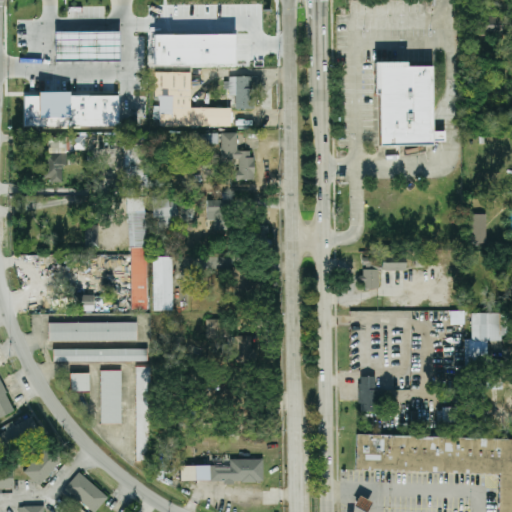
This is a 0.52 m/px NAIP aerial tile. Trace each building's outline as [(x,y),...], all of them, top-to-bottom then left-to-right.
[(476,36),(503,35),(503,14),(476,15),(476,36)] [(53,31),(119,31),(119,61),(53,61),(53,31)] [(234,65),(234,35),(154,34),(154,65),(234,65)] [(407,67),(433,67),(433,145),(379,145),(379,92),(373,92),(373,63),(407,63),(407,67)] [(255,92),(262,92),(262,77),(226,77),(226,96),(235,96),(235,109),(255,109),(255,92)] [(24,128),(23,96),(38,96),(38,92),(69,92),(69,96),(119,96),(119,127),(24,128)] [(237,133),(220,133),(220,160),(237,160),(237,180),(253,180),(253,151),(237,151),(237,133)] [(147,193),(146,144),(123,145),(125,194),(147,193)] [(147,310),(145,197),(128,197),(130,310),(147,310)] [(153,198),(154,229),(177,228),(176,198),(153,198)] [(208,221),(214,221),(214,231),(227,231),(226,200),(207,201),(208,221)] [(486,215),(470,214),(470,243),(486,244),(486,215)] [(98,226),(86,226),(85,247),(98,247),(98,226)] [(267,226),(258,226),(259,240),(268,239),(267,226)] [(153,311),(172,311),(172,257),(152,257),(153,311)] [(362,269),(365,269),(365,265),(362,265),(362,257),(375,257),(375,265),(380,265),(380,262),(404,262),(404,271),(381,271),(381,269),(377,269),(377,288),(362,288),(362,282),(358,283),(358,275),(362,275),(362,269)] [(93,296),(82,296),(83,312),(94,311),(93,296)] [(509,314),(471,313),(471,340),(465,340),(465,365),(489,365),(489,341),(502,341),(502,336),(509,336),(509,314)] [(205,320),(206,339),(220,339),(219,320),(205,320)] [(137,323),(49,323),(49,341),(137,341),(137,323)] [(252,336),(233,336),(234,362),(253,362),(252,336)] [(53,362),(148,361),(148,349),(53,350),(53,362)] [(136,462),(151,461),(150,367),(135,368),(136,462)] [(101,424),(121,424),(121,371),(100,371),(101,424)] [(89,373),(70,374),(70,392),(90,392),(89,373)] [(360,378),(375,378),(374,390),(383,390),(383,412),(360,412),(360,378)] [(0,418),(14,412),(0,380),(0,418)] [(40,433),(30,414),(0,431),(0,435),(9,451),(40,433)] [(511,511),(511,440),(356,435),(354,471),(498,476),(497,511),(511,511)] [(49,444),(23,472),(39,486),(65,458),(49,444)] [(180,467),(180,482),(263,482),(263,459),(228,460),(228,466),(180,467)] [(0,489),(13,490),(13,469),(0,468),(0,489)] [(96,511),(108,496),(77,473),(65,490),(95,511),(96,511)] [(354,506),(365,511),(366,511),(371,503),(359,497),(354,506)]
